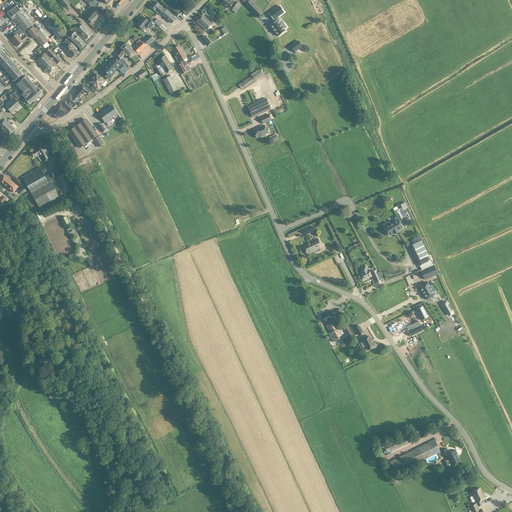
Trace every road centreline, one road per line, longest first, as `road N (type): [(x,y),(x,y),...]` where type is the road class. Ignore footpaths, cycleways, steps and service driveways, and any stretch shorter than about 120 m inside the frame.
road 1 (tertiary): [(511,491),(487,475),(373,313),(296,266),(183,23)]
road 2 (track): [(250,511),(52,126)]
road 3 (track): [(54,348),(17,399),(51,459),(95,511)]
road 4 (tertiary): [(31,127),(39,132),(87,105),(183,23)]
road 5 (primary): [(57,96),(139,0)]
road 6 (track): [(0,238),(54,348)]
